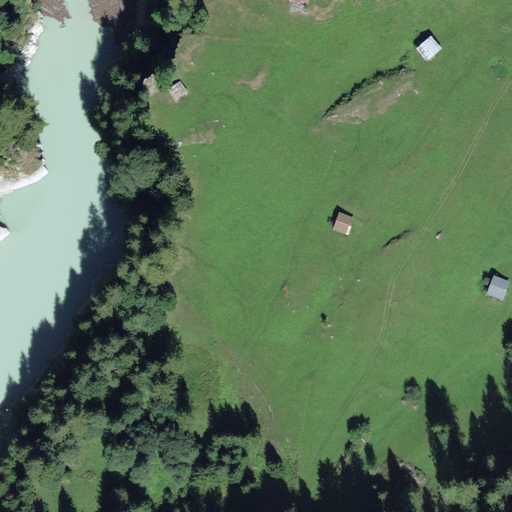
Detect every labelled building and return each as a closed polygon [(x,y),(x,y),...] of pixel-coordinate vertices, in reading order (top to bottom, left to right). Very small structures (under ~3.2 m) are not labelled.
[(288,0),(288,3),(305,9),(308,0),(288,0)] [(428,39),(416,52),(429,65),(441,53),(428,39)] [(161,88),(173,106),(188,96),(176,78),(161,88)] [(335,213),(330,234),(348,239),(353,218),(335,213)] [(509,285),(492,279),(486,297),(503,303),(509,285)]
